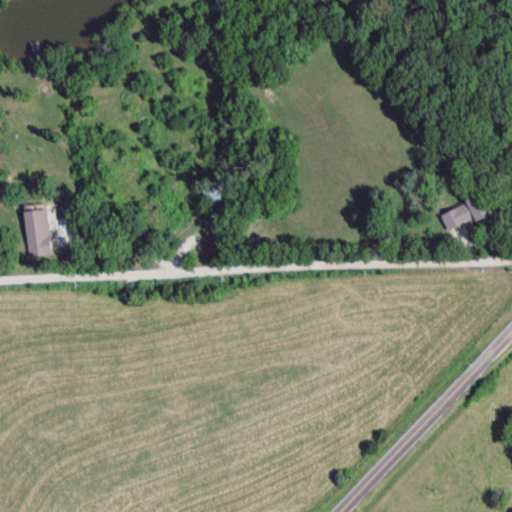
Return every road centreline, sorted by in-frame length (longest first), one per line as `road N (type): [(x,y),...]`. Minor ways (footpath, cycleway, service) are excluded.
road 1 (residential): [(511,261),(0,288)]
road 2 (residential): [(391,511),(478,423),(511,374)]
